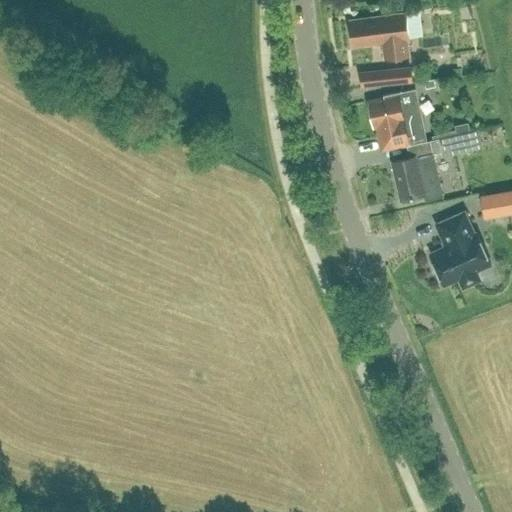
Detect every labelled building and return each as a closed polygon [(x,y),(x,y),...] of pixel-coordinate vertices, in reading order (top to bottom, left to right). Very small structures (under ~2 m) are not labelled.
[(410,53),(405,11),(349,18),(352,44),(383,41),(385,56),(410,53)] [(388,82),(411,79),(410,65),(386,67),(388,82)] [(377,126),(382,149),(427,139),(423,122),(416,87),(384,94),(384,96),(369,99),(375,126),(377,126)] [(427,139),(406,144),(408,155),(391,159),(399,197),(423,192),(425,199),(443,194),(433,152),(442,151),(444,155),(482,145),(478,128),(466,130),(427,139)] [(511,185),(495,191),(470,198),(475,211),(498,205),(498,204),(511,201),(511,185)] [(436,223),(446,245),(430,252),(436,265),(435,267),(439,277),(441,278),(444,284),(459,277),(463,285),(479,278),(475,270),(491,263),(476,231),(474,232),(464,210),(436,223)]
